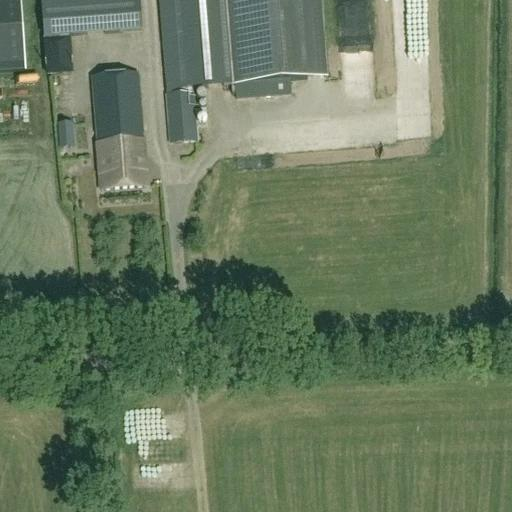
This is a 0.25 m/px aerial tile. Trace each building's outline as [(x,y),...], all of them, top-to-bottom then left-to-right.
[(20,0),(0,0),(0,74),(25,73),(20,0)] [(41,0),(45,41),(46,78),(74,75),(71,39),(107,35),(141,33),(139,0),(41,0)] [(320,0),(160,0),(168,93),(250,86),(327,79),(320,0)] [(101,193),(147,189),(138,76),(93,79),(101,193)] [(171,146),(198,144),(194,95),(166,98),(171,146)]
